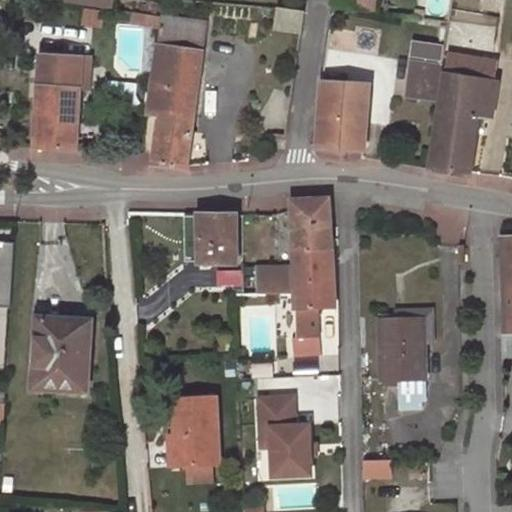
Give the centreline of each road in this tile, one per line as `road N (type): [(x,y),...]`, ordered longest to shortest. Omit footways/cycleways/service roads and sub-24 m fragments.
road 1 (residential): [(479,511),(477,455),(488,414),(476,201)]
road 2 (residential): [(476,201),(346,178),(292,179)]
road 3 (residential): [(321,0),(292,179)]
road 4 (residential): [(292,179),(111,188)]
